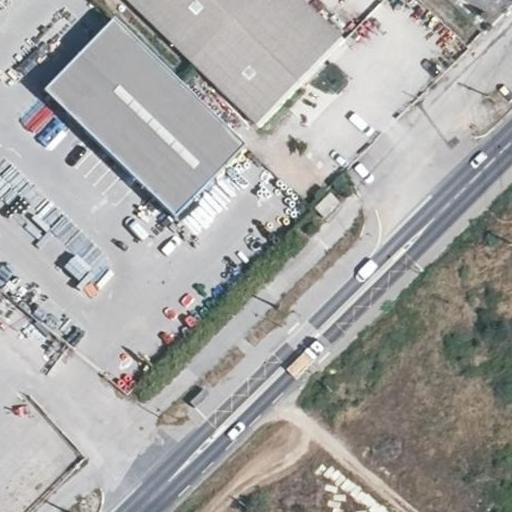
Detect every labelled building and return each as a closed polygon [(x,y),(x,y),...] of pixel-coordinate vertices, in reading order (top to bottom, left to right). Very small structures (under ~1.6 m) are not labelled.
[(348,41),(303,0),(132,0),(269,126),(348,41)] [(67,113),(137,39),(115,19),(45,93),(67,113)] [(178,217),(248,143),(137,39),(67,113),(178,217)] [(0,81),(0,96),(4,101),(25,83),(13,70),(0,81)] [(332,194),(315,211),(324,221),(342,204),(332,194)]
